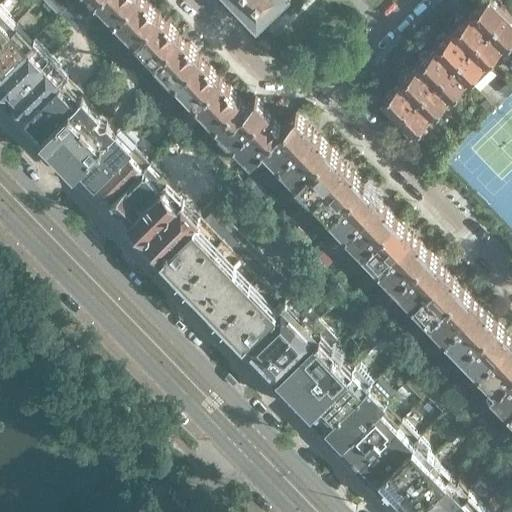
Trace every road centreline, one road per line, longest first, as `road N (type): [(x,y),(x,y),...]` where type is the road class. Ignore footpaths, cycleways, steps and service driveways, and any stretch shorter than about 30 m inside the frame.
road 1 (secondary): [(346,511),(0,155)]
road 2 (secondary): [(0,212),(290,511)]
road 3 (residential): [(325,83),(511,279)]
road 4 (residential): [(194,0),(266,74),(325,83)]
road 5 (residential): [(325,83),(413,0)]
